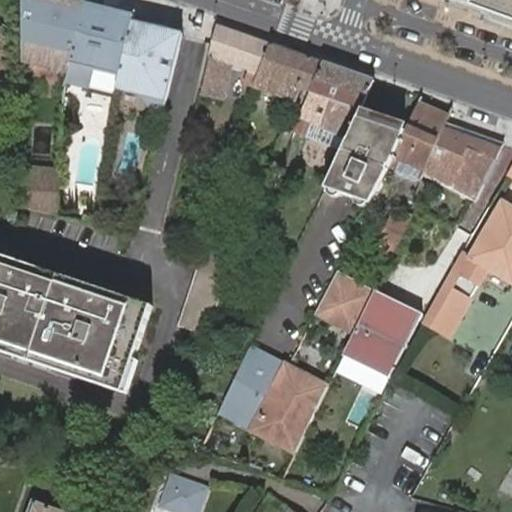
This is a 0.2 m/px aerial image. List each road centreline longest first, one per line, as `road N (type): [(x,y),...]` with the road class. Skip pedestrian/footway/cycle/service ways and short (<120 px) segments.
road 1 (tertiary): [(342,43),(511,105)]
road 2 (tertiary): [(221,0),(342,43)]
